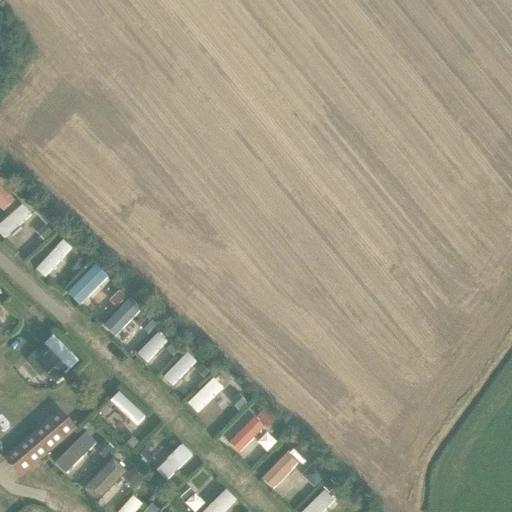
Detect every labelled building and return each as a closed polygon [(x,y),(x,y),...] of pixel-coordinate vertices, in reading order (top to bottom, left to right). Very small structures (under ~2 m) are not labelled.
[(0,209),(2,212),(16,199),(0,181),(0,209)] [(20,200),(0,222),(0,232),(8,240),(34,212),(20,200)] [(30,221),(11,238),(21,249),(40,232),(30,221)] [(34,268),(46,279),(75,247),(63,236),(34,268)] [(66,288),(81,303),(111,274),(96,259),(66,288)] [(103,317),(127,294),(117,284),(110,291),(104,286),(88,302),(103,317)] [(115,333),(136,311),(124,300),(103,322),(115,333)] [(0,327),(9,319),(1,311),(0,311),(0,327)] [(154,328),(137,354),(155,365),(172,339),(154,328)] [(54,331),(42,342),(67,368),(79,357),(54,331)] [(186,349),(162,374),(177,389),(201,363),(186,349)] [(190,399),(203,411),(225,387),(212,375),(190,399)] [(128,434),(147,416),(121,389),(103,407),(128,434)] [(0,408),(0,447),(3,450),(23,432),(0,408)] [(60,413),(5,460),(21,479),(76,432),(60,413)] [(227,443),(241,456),(268,427),(254,415),(227,443)] [(54,459),(68,474),(101,445),(86,429),(54,459)] [(289,451),(261,478),(275,493),(303,466),(289,451)] [(95,503),(129,473),(115,458),(81,487),(95,503)] [(298,507),(301,511),(318,511),(334,500),(323,487),(298,507)] [(203,511),(227,511),(238,501),(225,489),(203,511)] [(117,511),(138,511),(145,504),(133,494),(117,511)] [(332,511),(350,511),(341,503),(332,511)]
